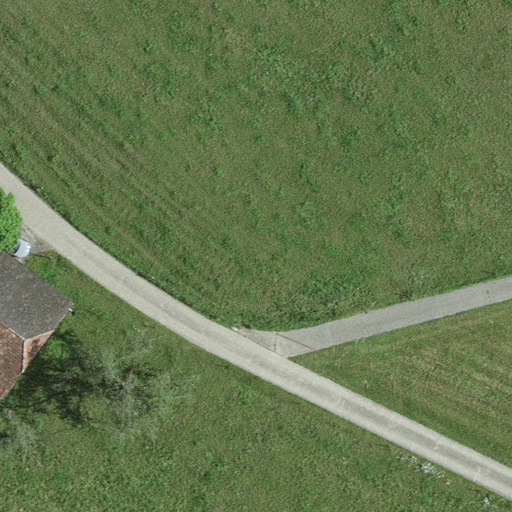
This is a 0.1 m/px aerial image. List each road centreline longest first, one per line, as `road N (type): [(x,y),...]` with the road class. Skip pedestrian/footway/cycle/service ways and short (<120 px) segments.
road 1 (unclassified): [(511,489),(247,360),(145,301),(25,218),(0,191)]
road 2 (track): [(511,295),(247,360)]
